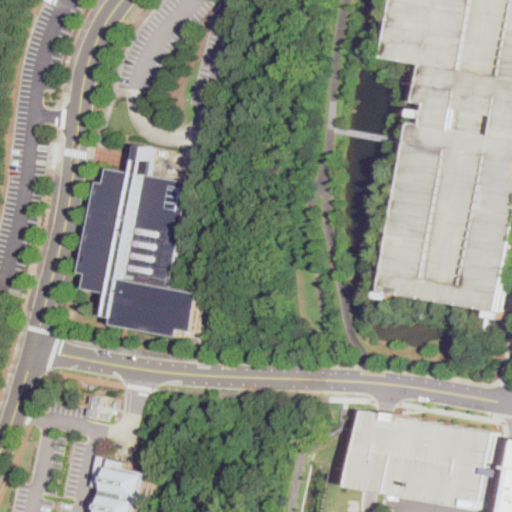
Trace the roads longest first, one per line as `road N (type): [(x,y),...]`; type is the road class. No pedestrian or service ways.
road 1 (residential): [(511,402),(369,381),(143,368),(34,347)]
road 2 (residential): [(71,192),(34,347),(0,445)]
road 3 (residential): [(121,0),(96,44),(80,118)]
